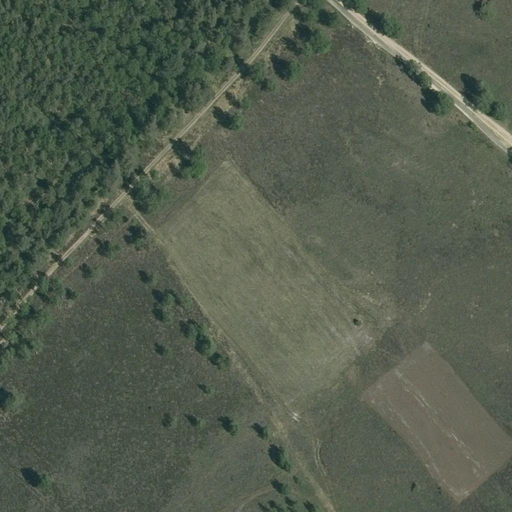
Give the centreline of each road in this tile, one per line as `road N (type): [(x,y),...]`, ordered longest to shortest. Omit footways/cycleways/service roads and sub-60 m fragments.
road 1 (track): [(0,330),(155,172),(300,0)]
road 2 (track): [(511,139),(342,0)]
